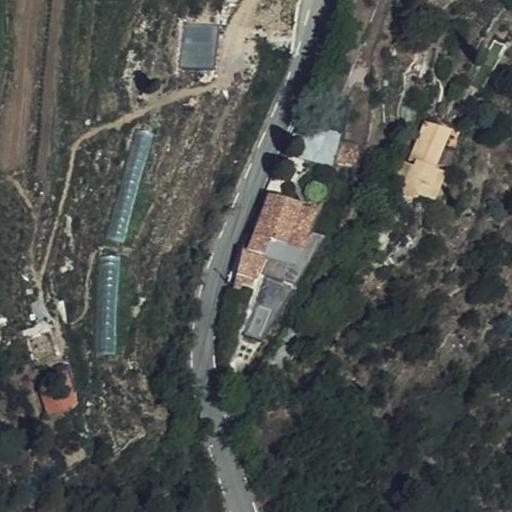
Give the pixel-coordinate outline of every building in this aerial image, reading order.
[(188,62),(216,60),(213,21),(185,23),(188,62)] [(397,166),(409,169),(403,193),(411,196),(413,189),(446,202),(455,176),(442,171),(456,131),(429,120),(413,161),(400,157),(397,166)] [(352,168),(359,147),(342,143),(336,164),(352,168)] [(403,193),(409,169),(397,166),(390,189),(403,193)] [(291,242),(302,209),(275,199),(263,232),(274,236),(291,242)] [(309,211),(302,209),(291,242),(298,245),(309,211)] [(263,232),(257,230),(243,269),(264,276),(274,250),(270,249),(274,236),(263,232)] [(77,404),(73,362),(45,364),(49,406),(77,404)]
